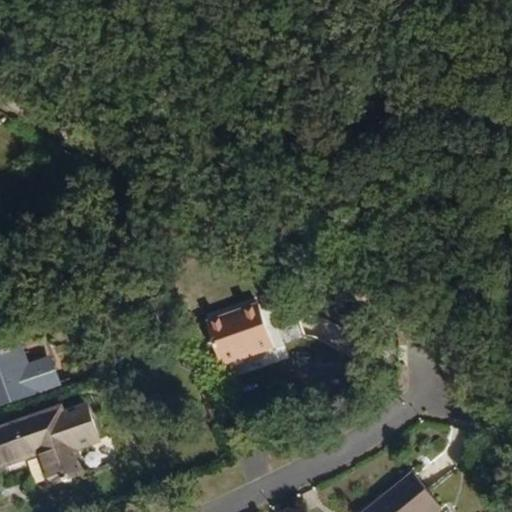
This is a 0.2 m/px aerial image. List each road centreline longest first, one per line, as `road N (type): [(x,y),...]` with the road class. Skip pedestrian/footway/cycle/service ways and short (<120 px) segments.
road 1 (residential): [(0,101),(387,315),(413,337)]
road 2 (residential): [(205,511),(330,462),(437,375),(413,337)]
road 3 (track): [(511,447),(437,375),(470,334),(511,319)]
